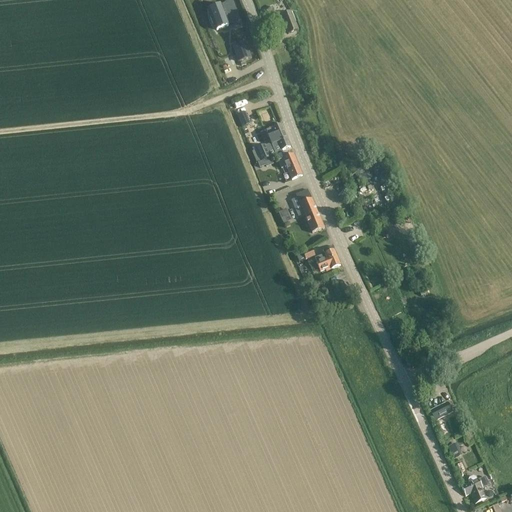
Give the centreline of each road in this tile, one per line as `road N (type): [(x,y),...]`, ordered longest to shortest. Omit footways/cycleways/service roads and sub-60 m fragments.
road 1 (tertiary): [(404,382),(296,138),(246,0)]
road 2 (tertiary): [(462,511),(404,382)]
